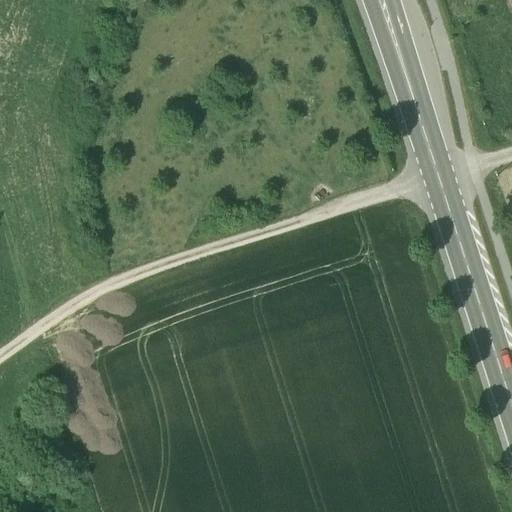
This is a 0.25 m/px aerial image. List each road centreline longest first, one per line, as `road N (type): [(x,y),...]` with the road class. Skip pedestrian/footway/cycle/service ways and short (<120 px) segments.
road 1 (track): [(0,352),(140,269),(442,178)]
road 2 (primary): [(511,404),(389,0)]
road 3 (track): [(98,511),(47,323)]
